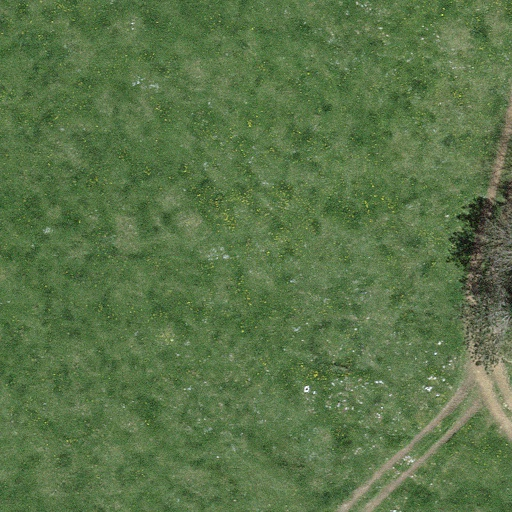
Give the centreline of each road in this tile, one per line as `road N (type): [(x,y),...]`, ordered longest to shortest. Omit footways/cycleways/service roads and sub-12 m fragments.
road 1 (track): [(511,158),(482,354),(489,400),(511,431)]
road 2 (track): [(0,378),(97,484),(137,511)]
